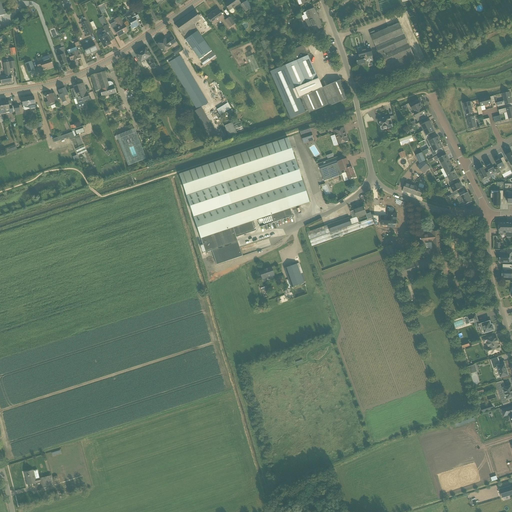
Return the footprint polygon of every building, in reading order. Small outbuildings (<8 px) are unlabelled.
[(69,6),(65,0),(61,0),(60,1),(64,8),(69,6)] [(240,3),(237,0),(230,0),(224,4),(230,13),(231,13),(232,14),(233,13),(234,12),(234,11),(234,10),(233,8),(240,3)] [(246,12),(249,9),(251,7),(247,1),(244,2),(241,5),(246,12)] [(303,21),(304,20),(307,28),(309,27),(311,32),(322,28),(313,8),(306,11),(306,12),(303,13),(304,15),(301,16),(303,21)] [(224,18),(217,9),(213,12),(214,13),(212,14),(211,13),(207,16),(209,19),(209,20),(210,22),(211,22),(213,25),(224,18)] [(137,25),(138,24),(137,22),(136,20),(139,18),(136,11),(130,14),(129,14),(126,15),(125,17),(127,20),(128,19),(131,25),(130,26),(132,30),(135,28),(134,27),(135,27),(136,27),(136,26),(137,26),(137,25)] [(194,11),(175,25),(183,37),(195,28),(193,25),(200,20),(194,11)] [(87,36),(92,34),(86,21),(85,17),(81,19),(79,20),(81,24),(87,36)] [(128,31),(125,27),(120,17),(118,18),(116,19),(114,20),(115,22),(110,25),(113,29),(112,30),(115,34),(116,33),(118,37),(128,31)] [(230,27),(234,25),(229,18),(225,20),(230,27)] [(273,37),(280,34),(285,31),(281,23),(275,26),(272,28),(274,32),(271,34),(273,37)] [(399,23),(375,34),(374,31),(370,33),(371,36),(389,78),(418,65),(399,23)] [(185,40),(192,50),(199,60),(211,51),(204,41),(197,31),(185,40)] [(106,35),(103,37),(102,35),(101,35),(100,35),(99,35),(98,36),(98,37),(99,39),(104,48),(111,44),(110,42),(112,41),(109,35),(107,36),(106,35)] [(176,43),(175,41),(172,37),(166,41),(165,39),(157,44),(162,53),(171,47),(171,46),(176,43)] [(82,46),(87,56),(97,51),(93,41),(82,46)] [(321,87),(318,79),(308,56),(310,56),(310,55),(306,44),(301,46),(297,48),(299,53),(291,56),(294,62),(270,72),(290,119),(305,113),(305,112),(308,111),(309,113),(329,105),(329,104),(322,87),(321,87)] [(68,54),(70,61),(73,60),(74,61),(74,60),(76,59),(76,60),(81,58),(78,50),(77,51),(76,47),(67,51),(68,54)] [(154,63),(145,49),(136,55),(140,62),(144,60),(149,67),(154,63)] [(372,56),(371,49),(358,52),(359,55),(357,56),(356,58),(358,65),(366,63),(374,61),(372,56)] [(57,57),(61,66),(67,64),(64,57),(67,56),(65,50),(60,52),(61,55),(57,57)] [(247,57),(253,71),(260,68),(253,54),(247,57)] [(197,110),(208,103),(180,56),(169,62),(197,110)] [(36,63),(38,69),(42,68),(42,70),(47,68),(47,70),(53,68),(50,59),(43,61),(43,60),(36,63)] [(12,82),(10,69),(16,68),(15,61),(3,63),(4,69),(5,76),(1,77),(0,71),(1,71),(0,70),(0,69),(0,77),(0,78),(1,84),(12,83),(12,82)] [(28,73),(35,71),(31,61),(25,64),(28,73)] [(108,82),(105,72),(90,76),(95,91),(100,90),(102,97),(115,93),(113,84),(113,83),(112,83),(111,82),(110,82),(109,82),(108,82)] [(87,94),(84,84),(84,83),(83,83),(83,84),(74,87),(74,88),(70,90),(74,100),(76,99),(78,105),(83,103),(83,102),(89,100),(87,93),(87,94)] [(68,94),(65,88),(59,91),(60,94),(59,94),(63,105),(67,103),(66,101),(64,96),(68,94)] [(506,105),(507,108),(511,106),(511,103),(509,92),(507,93),(507,92),(504,93),(504,94),(502,94),(504,101),(497,103),(498,107),(506,105)] [(54,99),(51,94),(50,94),(49,94),(48,94),(47,94),(47,95),(46,96),(48,102),(45,103),(47,108),(59,102),(57,98),(54,99)] [(495,102),(494,96),(479,100),(481,107),(492,104),(492,103),(495,102)] [(6,114),(9,113),(13,113),(12,106),(9,107),(8,101),(1,102),(3,114),(6,114)] [(414,113),(423,109),(420,103),(419,104),(418,101),(409,105),(411,109),(414,113)] [(473,117),(473,115),(472,113),(473,113),(472,108),(473,108),(471,102),(464,104),(467,117),(467,118),(473,117)] [(217,109),(220,115),(232,109),(229,103),(217,109)] [(188,106),(185,108),(191,120),(195,118),(188,106)] [(511,106),(507,108),(498,110),(499,114),(507,112),(509,120),(511,118),(511,106)] [(423,109),(414,113),(416,118),(417,122),(426,117),(424,115),(426,114),(423,109)] [(390,116),(379,119),(380,124),(381,123),(381,125),(380,126),(381,130),(386,129),(390,128),(393,127),(392,124),(391,121),(390,116)] [(475,116),(473,117),(467,118),(470,128),(470,129),(476,128),(478,127),(475,116)] [(424,131),(433,126),(432,125),(433,125),(431,122),(430,122),(429,121),(424,124),(422,122),(417,124),(418,127),(421,126),(423,131),(424,131)] [(233,122),(226,126),(231,137),(239,133),(233,122)] [(425,140),(430,138),(429,135),(435,132),(434,131),(435,130),(433,127),(433,126),(424,131),(423,131),(421,132),(425,140)] [(335,135),(331,137),(334,146),(343,143),(348,141),(345,132),(346,132),(344,127),(339,129),(333,131),(335,135)] [(147,159),(136,128),(116,136),(117,139),(119,138),(128,166),(147,159)] [(300,132),(303,142),(314,138),(311,129),(300,132)] [(79,135),(75,137),(78,146),(83,144),(79,135)] [(400,140),(402,145),(414,140),(412,135),(400,140)] [(429,148),(441,142),(439,138),(438,138),(437,137),(433,140),(431,137),(430,138),(425,140),(429,148)] [(252,221),(270,215),(273,223),(292,216),(290,209),(309,202),(287,138),(243,153),(179,174),(205,253),(212,251),(216,265),(242,256),(236,237),(255,231),(252,221)] [(441,142),(429,148),(433,156),(439,153),(438,150),(443,148),(442,147),(443,146),(441,142)] [(419,163),(424,161),(425,161),(425,158),(422,153),(416,156),(419,163)] [(438,160),(440,164),(449,160),(446,155),(443,157),(442,154),(434,158),(436,161),(438,160)] [(495,161),(501,172),(506,170),(507,172),(510,171),(506,163),(503,164),(500,158),(498,159),(495,160),(495,161)] [(338,163),(320,169),(324,181),(333,178),(339,176),(342,175),(345,182),(349,180),(356,178),(352,167),(351,167),(350,168),(349,165),(347,159),(337,162),(338,163)] [(442,169),(443,168),(451,165),(449,160),(440,164),(442,169)] [(416,166),(424,174),(431,168),(424,161),(419,163),(416,166)] [(494,169),(491,163),(489,164),(486,165),(486,166),(489,172),(490,175),(494,174),(495,176),(500,173),(497,168),(494,169)] [(451,165),(443,168),(446,173),(453,169),(451,165)] [(490,175),(489,172),(486,174),(483,168),(477,171),(478,174),(479,174),(483,182),(491,177),(490,175)] [(454,169),(453,169),(446,173),(448,178),(456,174),(454,169)] [(456,174),(448,178),(446,179),(449,187),(451,186),(455,184),(454,181),(458,179),(456,174)] [(453,196),(458,194),(457,191),(463,188),(462,186),(461,183),(460,183),(460,182),(449,188),(453,196)] [(406,183),(403,191),(420,197),(423,189),(418,188),(406,183)] [(491,193),(491,198),(494,199),(494,206),(500,206),(500,200),(503,200),(503,191),(500,191),(500,194),(491,194),(491,193)] [(463,192),(454,196),(456,199),(460,197),(465,205),(465,206),(466,205),(467,206),(471,204),(471,203),(472,202),(470,198),(469,196),(468,193),(467,193),(464,194),(463,192)] [(307,232),(312,247),(375,225),(372,218),(359,223),(357,218),(366,214),(364,207),(360,208),(357,209),(354,210),(354,211),(351,212),(353,219),(350,220),(349,218),(338,221),(339,222),(335,223),(307,232)] [(396,223),(397,214),(388,213),(388,218),(385,217),(381,217),(380,224),(387,225),(388,223),(396,223)] [(507,233),(511,233),(511,223),(499,223),(499,234),(507,234),(507,233)] [(442,254),(440,236),(439,231),(431,232),(432,234),(420,235),(421,244),(422,249),(433,248),(433,255),(442,254)] [(384,247),(387,253),(393,251),(390,245),(384,247)] [(500,254),(499,263),(509,263),(510,255),(511,255),(511,250),(504,250),(504,254),(501,254),(500,254)] [(430,257),(400,268),(402,276),(404,281),(417,276),(416,272),(433,266),(430,257)] [(297,264),(284,268),(291,288),(304,283),(297,264)] [(511,264),(508,265),(508,270),(502,270),(502,278),(511,278),(511,264)] [(262,280),(270,277),(274,275),(271,267),(259,271),(262,280)] [(413,300),(408,286),(402,288),(407,301),(413,300)] [(468,317),(464,318),(466,325),(470,323),(470,324),(478,321),(476,315),(468,317)] [(493,325),(493,326),(492,325),(491,325),(490,322),(486,323),(485,320),(476,323),(478,328),(481,327),(482,329),(483,329),(484,333),(494,330),(494,329),(495,329),(493,325)] [(494,340),(493,336),(483,339),(484,343),(487,342),(489,348),(487,349),(487,350),(486,350),(486,351),(486,352),(486,353),(487,353),(487,354),(488,354),(489,354),(500,351),(497,339),(494,340)] [(500,378),(508,375),(505,364),(500,366),(499,363),(498,358),(490,360),(493,368),(497,367),(500,378)] [(508,399),(511,397),(511,387),(511,386),(505,388),(504,384),(498,386),(499,391),(502,399),(504,405),(510,403),(508,399)] [(493,409),(492,404),(481,408),(483,413),(493,409)] [(33,471),(25,473),(28,485),(34,484),(40,482),(41,488),(42,488),(47,487),(45,477),(39,478),(37,470),(33,471)] [(502,498),(511,494),(511,485),(499,490),(502,498)]
